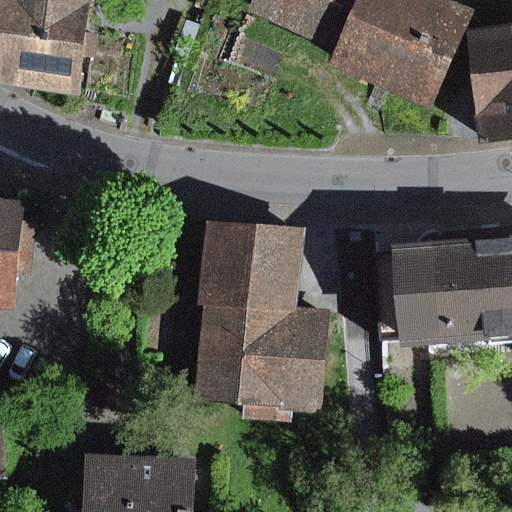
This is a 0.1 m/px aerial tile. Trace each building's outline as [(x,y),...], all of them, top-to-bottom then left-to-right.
[(22,0),(13,78),(99,88),(109,0),(22,0)] [(468,16),(431,0),(261,0),(256,12),(342,50),(337,61),(430,103),(468,16)] [(511,39),(473,44),(484,138),(511,134),(511,39)] [(21,209),(0,206),(0,307),(10,308),(21,209)] [(301,234),(218,225),(199,398),(280,408),(282,389),(320,393),(328,325),(292,321),(301,234)] [(511,246),(400,256),(404,296),(470,290),(474,335),(511,331),(511,246)] [(185,511),(188,462),(93,457),(89,511),(185,511)]
